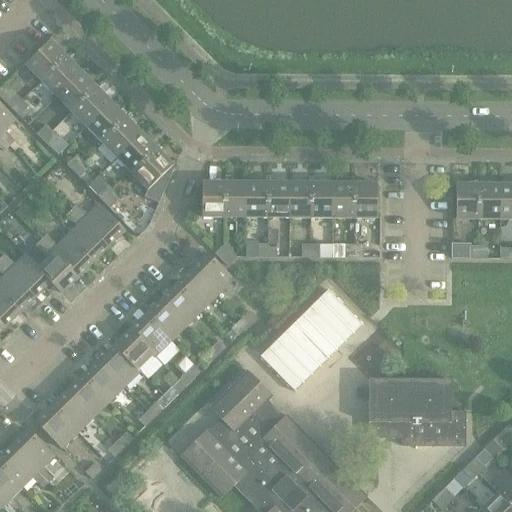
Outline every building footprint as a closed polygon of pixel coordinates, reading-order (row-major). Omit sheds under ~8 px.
[(26,67),(42,83),(66,59),(50,42),(26,67)] [(66,59),(42,83),(57,98),(81,74),(66,59)] [(81,74),(57,98),(72,114),(97,89),(81,74)] [(97,89),(72,114),(87,129),(112,105),(97,89)] [(7,105),(13,111),(22,102),(16,96),(7,105)] [(22,102),(13,111),(19,117),(28,108),(22,102)] [(0,105),(0,137),(10,148),(15,143),(5,132),(16,122),(0,105)] [(112,105),(87,129),(102,144),(127,120),(112,105)] [(127,120),(102,144),(117,160),(142,135),(127,120)] [(37,136),(43,142),(52,133),(46,127),(37,136)] [(52,133),(43,142),(49,148),(58,139),(52,133)] [(142,135),(117,160),(133,175),(157,151),(142,135)] [(0,137),(0,148),(4,153),(10,148),(0,137)] [(157,151),(133,175),(148,191),(145,199),(159,205),(174,169),(173,167),(157,151)] [(68,166),(74,173),(83,164),(77,157),(68,166)] [(83,164),(74,173),(80,179),(89,170),(83,164)] [(202,219),(225,219),(225,184),(202,184),(202,219)] [(225,184),(225,219),(246,219),(247,184),(225,184)] [(247,184),(246,219),(268,219),(268,184),(247,184)] [(268,184),(268,219),(290,219),(290,185),(268,184)] [(290,185),(290,219),(311,219),(311,185),(290,185)] [(311,185),(311,219),(333,220),(333,185),(311,185)] [(333,185),(333,220),(354,220),(355,185),(333,185)] [(355,185),(354,220),(377,220),(377,185),(355,185)] [(456,221),(479,221),(479,186),(457,186),(456,221)] [(479,186),(479,221),(500,221),(501,186),(479,186)] [(511,186),(501,186),(500,221),(511,221),(511,186)] [(98,197),(104,203),(113,194),(107,188),(98,197)] [(113,194),(104,203),(110,210),(119,201),(113,194)] [(77,206),(72,211),(109,249),(125,233),(98,206),(88,217),(77,206)] [(77,227),(67,237),(93,264),(109,249),(72,211),(67,216),(77,227)] [(47,237),(41,242),(78,279),(93,264),(67,237),(57,247),(47,237)] [(49,259),(39,269),(38,270),(52,283),(51,284),(62,295),(78,279),(41,242),(36,247),(49,259)] [(216,255),(222,261),(231,252),(225,246),(216,255)] [(259,259),(268,259),(268,246),(259,246),(259,259)] [(268,246),(268,259),(276,259),(276,246),(268,246)] [(302,259),(311,259),(311,246),(302,246),(302,259)] [(311,246),(311,259),(319,259),(319,247),(311,246)] [(470,246),(453,246),(453,260),(470,260),(470,248),(470,246)] [(345,259),(354,260),(354,247),(345,247),(345,259)] [(354,247),(354,260),(363,260),(363,247),(354,247)] [(470,260),(478,260),(478,248),(470,248),(470,260)] [(478,248),(478,260),(487,261),(487,248),(478,248)] [(231,252),(222,261),(228,267),(237,259),(231,252)] [(207,255),(191,271),(218,297),(234,282),(207,255)] [(5,256),(0,260),(0,262),(36,299),(51,284),(52,283),(38,270),(39,269),(26,256),(15,267),(5,256)] [(0,272),(4,277),(0,281),(0,292),(21,314),(36,299),(0,262),(0,272)] [(191,271),(176,286),(202,313),(218,297),(191,271)] [(176,286),(160,301),(187,328),(202,313),(176,286)] [(0,323),(5,329),(21,314),(0,292),(0,323)] [(328,292),(260,358),(295,393),(363,327),(328,292)] [(160,301),(145,316),(171,343),(187,328),(160,301)] [(250,313),(241,322),(247,328),(256,319),(250,313)] [(145,316),(130,331),(153,356),(153,357),(155,359),(171,343),(145,316)] [(247,328),(241,322),(232,330),(238,337),(247,328)] [(130,331),(114,347),(138,371),(139,371),(153,357),(153,356),(130,331)] [(219,343),(210,352),(216,358),(225,349),(219,343)] [(114,347),(98,362),(125,389),(141,373),(139,371),(138,371),(114,347)] [(216,358),(210,352),(201,361),(207,367),(216,358)] [(98,362),(83,377),(109,404),(125,389),(98,362)] [(220,420),(208,431),(181,458),(222,500),(234,488),(258,511),(354,511),(368,499),(287,417),(284,419),(269,403),(273,398),(247,372),(210,409),(220,420)] [(188,373),(180,382),(186,388),(195,380),(188,373)] [(83,377),(68,392),(94,419),(109,404),(83,377)] [(369,381),(369,439),(402,440),(402,448),(465,448),(466,414),(451,414),(452,382),(369,381)] [(186,388),(180,382),(171,391),(177,397),(186,388)] [(366,389),(358,389),(358,400),(366,400),(366,389)] [(68,392),(52,407),(79,434),(94,419),(68,392)] [(157,404),(148,413),(155,419),(164,410),(157,404)] [(79,434),(52,407),(36,423),(62,450),(79,434)] [(155,419),(148,413),(139,422),(146,428),(155,419)] [(511,435),(506,429),(500,435),(509,445),(511,441),(511,435)] [(28,431),(12,447),(48,484),(53,479),(43,469),(54,458),(28,431)] [(127,434),(118,443),(124,449),(133,441),(127,434)] [(509,445),(500,435),(494,441),(503,451),(509,445)] [(124,449),(118,443),(109,452),(115,458),(124,449)] [(12,447),(0,458),(0,465),(23,489),(33,479),(43,489),(48,484),(12,447)] [(476,460),(470,466),(479,475),(485,469),(476,460)] [(0,465),(0,496),(15,511),(19,511),(23,509),(12,499),(23,489),(0,465)] [(86,474),(92,480),(101,472),(95,465),(86,474)] [(479,475),(470,466),(463,472),(472,481),(479,475)] [(511,482),(499,495),(511,508),(511,482)] [(445,490),(439,496),(448,505),(454,499),(445,490)] [(511,511),(511,508),(499,495),(483,510),(484,511),(511,511)] [(15,511),(0,496),(0,511),(2,509),(5,511),(15,511)] [(448,505),(439,496),(433,502),(442,511),(448,505)]
